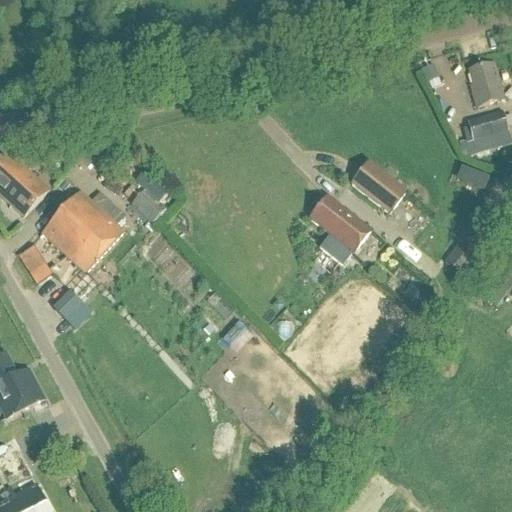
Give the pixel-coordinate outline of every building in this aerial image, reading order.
[(476,111),(504,103),(494,67),(469,74),(473,88),(469,89),(476,111)] [(433,68),(421,74),(427,87),(439,82),(433,68)] [(476,160),(511,151),(502,115),(467,124),(476,160)] [(110,162),(116,156),(104,143),(98,149),(110,162)] [(501,157),(494,164),(504,174),(511,167),(501,157)] [(15,170),(6,161),(0,166),(0,197),(26,223),(50,197),(18,166),(15,170)] [(350,187),(390,219),(407,197),(367,165),(350,187)] [(462,172),(456,184),(483,195),(488,182),(462,172)] [(175,200),(160,188),(153,197),(147,192),(132,211),(154,228),(175,200)] [(86,278),(125,238),(82,196),(43,236),(86,278)] [(311,224),(328,237),(318,251),(343,270),(370,235),(328,203),(311,224)] [(475,226),(444,266),(460,279),(491,239),(475,226)] [(53,278),(34,251),(19,260),(38,288),(53,278)] [(511,277),(508,274),(485,304),(495,313),(510,294),(511,294),(511,277)] [(65,326),(83,309),(70,295),(52,312),(65,326)] [(210,328),(203,335),(208,341),(215,334),(210,328)] [(17,381),(7,359),(0,362),(0,415),(4,424),(43,407),(29,376),(17,381)] [(48,511),(36,488),(0,507),(0,511),(48,511)]
